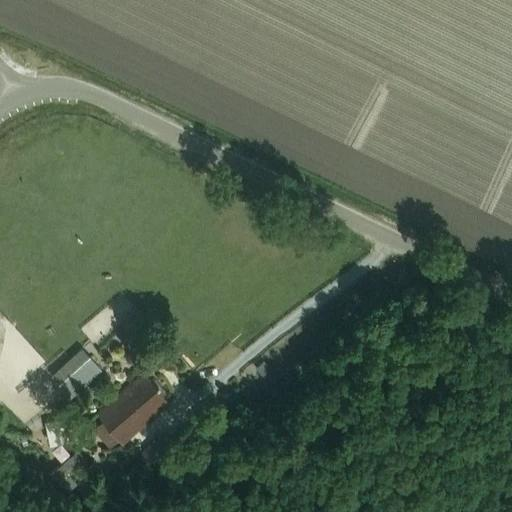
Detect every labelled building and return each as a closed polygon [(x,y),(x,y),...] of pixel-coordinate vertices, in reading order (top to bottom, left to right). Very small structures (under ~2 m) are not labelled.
[(133,335),(147,322),(137,312),(123,325),(133,335)] [(101,369),(89,355),(57,382),(69,396),(101,369)] [(122,443),(168,404),(162,396),(166,393),(153,378),(149,382),(143,375),(98,414),(122,443)] [(150,467),(172,448),(159,435),(138,454),(150,467)] [(85,460),(77,451),(50,475),(58,484),(85,460)]
